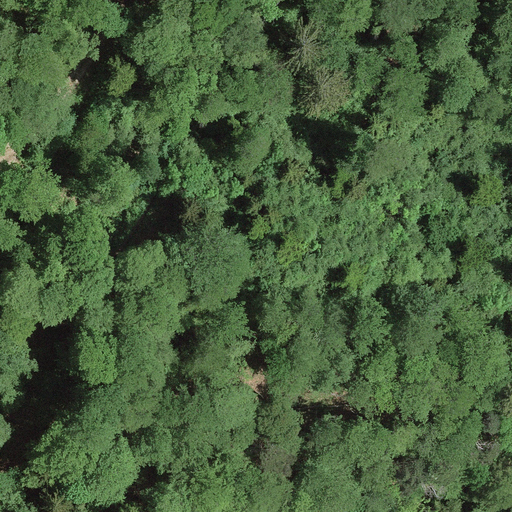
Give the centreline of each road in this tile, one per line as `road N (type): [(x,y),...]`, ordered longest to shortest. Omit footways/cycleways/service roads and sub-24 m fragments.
road 1 (track): [(0,155),(71,82),(123,0)]
road 2 (track): [(0,257),(44,193),(74,121),(71,82)]
